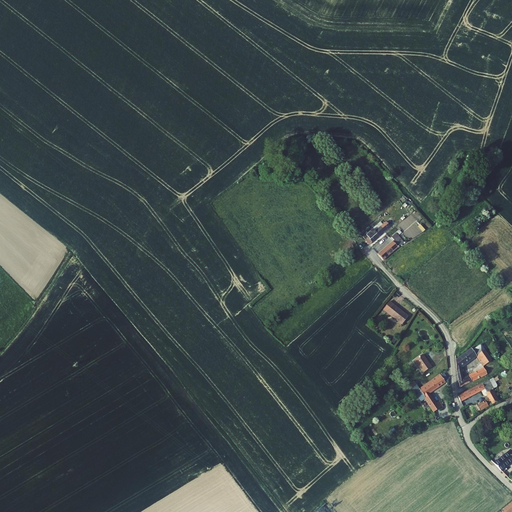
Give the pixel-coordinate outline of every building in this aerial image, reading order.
[(384,224),(363,242),(367,247),(388,229),(384,224)] [(393,242),(376,257),(382,262),(398,247),(393,242)] [(387,311),(386,313),(401,326),(408,319),(392,305),(387,311)] [(457,369),(460,388),(488,374),(485,369),(462,380),(460,369),(477,356),(484,366),(492,361),(482,347),(476,352),(473,348),(457,360),(457,369)] [(421,357),(411,363),(419,375),(429,369),(421,357)] [(437,377),(417,392),(421,397),(420,398),(421,401),(424,399),(425,400),(423,401),(424,401),(427,406),(432,414),(445,405),(442,401),(440,403),(433,393),(447,382),(442,375),(438,378),(437,377)] [(486,389),(487,392),(492,389),(498,400),(500,399),(494,389),(498,387),(493,377),(485,382),(488,388),(486,389)] [(487,392),(486,389),(488,388),(485,382),(459,396),(462,402),(482,391),(486,397),(489,395),(491,398),(478,406),(481,411),(490,406),(500,402),(498,400),(492,389),(487,392)] [(412,385),(404,391),(409,398),(412,395),(417,392),(412,385)] [(421,397),(417,392),(412,395),(419,404),(424,401),(423,401),(425,400),(424,399),(421,401),(420,398),(421,397)] [(511,453),(510,451),(493,465),(499,472),(511,461),(511,460),(510,459),(511,457),(511,453)]
